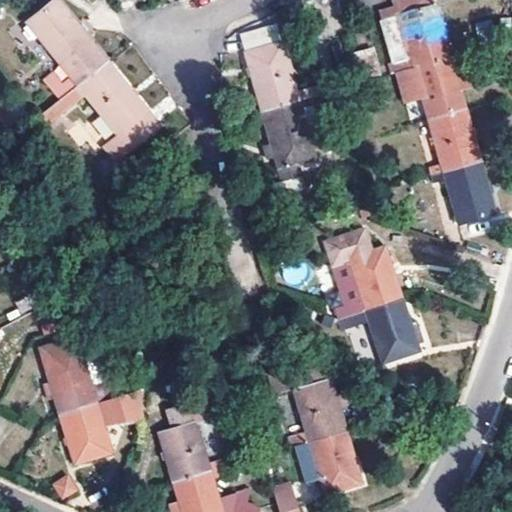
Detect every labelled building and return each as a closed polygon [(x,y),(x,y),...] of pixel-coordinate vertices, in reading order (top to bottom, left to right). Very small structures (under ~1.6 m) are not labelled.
[(398,75),(450,61),(432,0),(403,0),(396,2),(401,18),(381,24),(394,68),(390,69),(393,77),(398,75)] [(46,87),(63,107),(110,67),(79,30),(57,4),(28,29),(58,66),(73,84),(64,92),(55,80),(46,87)] [(245,54),(262,114),(325,97),(322,87),(296,95),(282,43),(280,44),(276,29),(242,38),(246,54),(245,54)] [(450,61),(398,75),(407,106),(424,102),(429,122),(465,112),(460,94),(473,90),(469,77),(456,80),(450,61)] [(87,101),(133,154),(162,130),(110,67),(63,107),(59,110),(66,118),(87,101)] [(365,85),(349,90),(354,106),(369,100),(365,85)] [(345,99),(343,91),(325,97),(262,114),(271,147),(263,149),(266,161),(274,159),(281,186),(277,187),(280,199),(321,188),(315,164),(332,159),(318,107),(345,99)] [(465,112),(429,122),(441,167),(416,174),(418,182),(480,164),(465,112)] [(480,164),(418,182),(420,189),(446,181),(459,226),(495,217),(488,190),(480,164)] [(276,243),(273,231),(263,234),(267,246),(276,243)] [(336,309),(340,321),(403,302),(386,249),(373,253),(366,231),(326,242),(333,266),(350,261),(363,302),(336,309)] [(369,324),(383,365),(420,353),(414,335),(423,332),(418,319),(409,321),(403,302),(340,321),(343,331),(369,324)] [(122,381),(104,387),(94,356),(80,360),(75,341),(38,353),(48,387),(43,389),(47,404),(53,402),(59,419),(127,396),(122,381)] [(311,363),(317,385),(329,381),(322,359),(311,363)] [(317,385),(311,363),(267,375),(274,396),(291,392),(304,436),(284,443),(285,450),(293,448),(307,444),(345,433),(338,409),(344,407),(342,401),(340,395),(334,397),(329,381),(317,385)] [(127,396),(59,419),(74,467),(111,454),(102,427),(101,422),(104,420),(106,426),(141,416),(133,394),(127,396)] [(209,472),(207,467),(195,426),(204,423),(198,403),(166,413),(171,432),(158,436),(172,483),(209,472)] [(307,444),(319,481),(323,497),(360,486),(345,433),(307,444)] [(307,444),(293,448),(304,486),(319,481),(307,444)] [(218,463),(207,467),(209,472),(217,470),(220,469),(218,463)] [(226,497),(217,470),(209,472),(217,499),(226,497)] [(247,491),(226,497),(217,499),(209,472),(172,483),(178,504),(167,507),(168,511),(257,511),(257,509),(245,507),(247,491)] [(69,474),(51,483),(61,501),(78,492),(69,474)] [(270,498),(291,492),(288,483),(267,488),(270,498)] [(296,511),(291,492),(270,498),(274,511),(296,511)]
